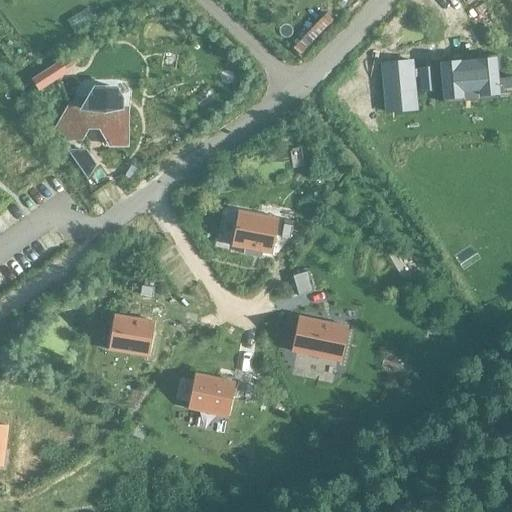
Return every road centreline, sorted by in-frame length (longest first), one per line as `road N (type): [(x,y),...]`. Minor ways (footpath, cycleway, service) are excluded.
road 1 (residential): [(293,90),(106,230)]
road 2 (residential): [(106,230),(0,309)]
road 3 (residential): [(201,0),(293,90)]
road 4 (residential): [(383,0),(293,90)]
road 5 (residential): [(106,230),(63,212),(0,253)]
